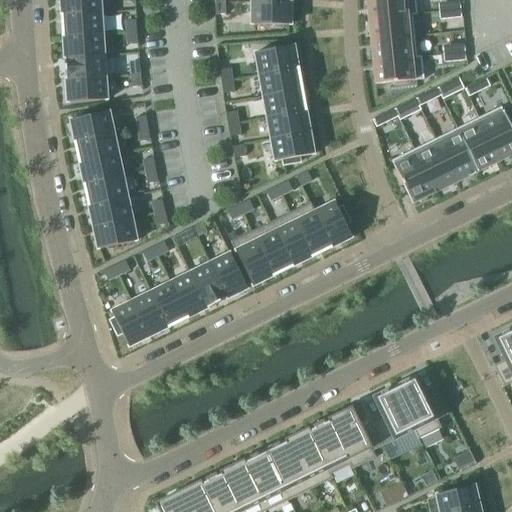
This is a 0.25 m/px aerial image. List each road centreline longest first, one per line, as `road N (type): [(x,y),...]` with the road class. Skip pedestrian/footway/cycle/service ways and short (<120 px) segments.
road 1 (residential): [(117,472),(150,471),(456,320)]
road 2 (residential): [(92,393),(408,244)]
road 3 (residential): [(24,65),(83,356)]
road 4 (residential): [(408,244),(365,138),(350,0)]
road 5 (residential): [(456,320),(511,429)]
